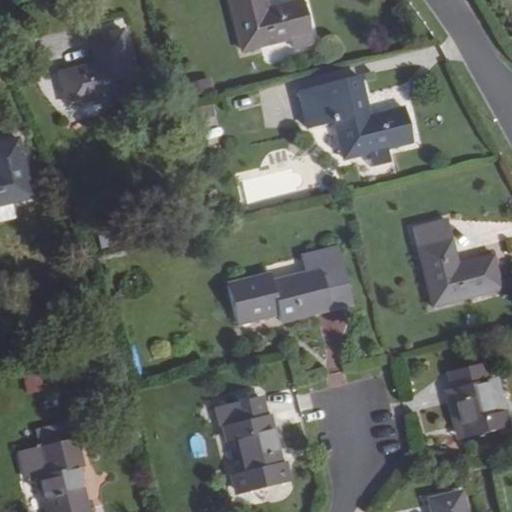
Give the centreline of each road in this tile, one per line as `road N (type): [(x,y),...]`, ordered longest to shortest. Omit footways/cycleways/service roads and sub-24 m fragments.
road 1 (residential): [(430,0),(511,114)]
road 2 (residential): [(347,398),(363,469),(337,511)]
